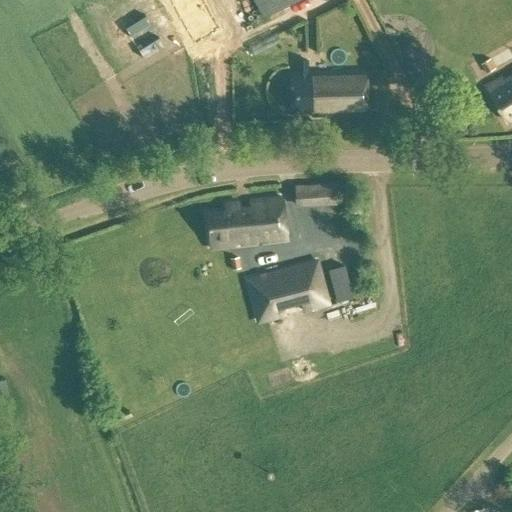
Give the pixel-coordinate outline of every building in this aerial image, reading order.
[(202,0),(168,0),(193,45),(219,31),(202,0)] [(295,0),(253,0),(263,18),(295,0)] [(490,59),(481,64),(487,73),(496,68),(490,59)] [(311,117),(366,116),(366,71),(307,72),(307,62),(297,62),(297,72),(289,72),(289,111),(311,111),(311,117)] [(511,72),(487,87),(508,122),(511,119),(511,72)] [(344,185),(344,184),(294,186),(295,206),(349,204),(348,185),(344,185)] [(282,197),(248,201),(249,210),(238,211),(237,202),(224,204),(225,211),(205,214),(208,248),(287,240),(282,197)] [(238,257),(229,259),(231,271),(240,269),(238,257)] [(253,321),(264,318),(281,314),(279,306),(296,302),(298,309),(324,302),(312,260),(253,276),(242,279),(253,321)]
